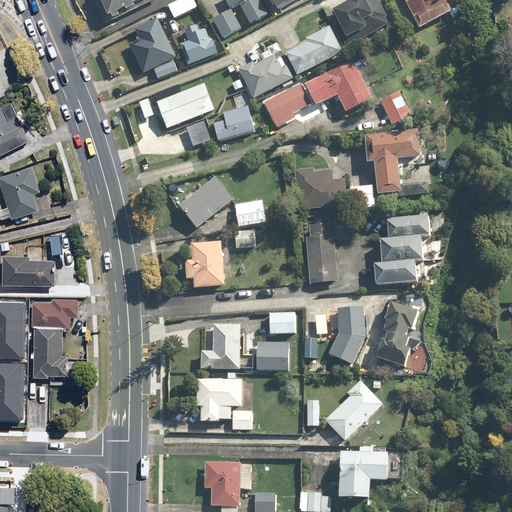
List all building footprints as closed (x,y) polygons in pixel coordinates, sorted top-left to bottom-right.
[(94,0),(106,24),(155,0),(94,0)] [(197,8),(193,0),(180,0),(168,6),(174,19),(197,8)] [(269,14),(260,0),(226,0),(232,9),(245,1),(247,4),(240,9),(250,25),(269,14)] [(272,0),(278,9),(294,0),(272,0)] [(349,0),(352,3),(334,14),(339,23),(334,26),(348,51),(393,25),(378,0),(349,0)] [(461,6),(453,11),(446,0),(405,0),(422,29),(450,14),(453,20),(465,13),(461,6)] [(241,29),(231,10),(213,20),(223,39),(241,29)] [(178,59),(158,19),(136,30),(140,40),(130,45),(145,75),(178,59)] [(190,43),(181,46),(189,67),(221,54),(215,40),(211,42),(206,31),(200,33),(198,26),(185,31),(190,43)] [(345,53),(331,27),(305,40),(306,43),(287,52),(299,76),(345,53)] [(282,68),(276,56),(257,66),(255,62),(239,70),(255,100),(295,80),(287,65),(282,68)] [(374,99),(354,61),(306,87),(317,107),(338,96),(348,113),(374,99)] [(179,71),(174,62),(155,71),(159,81),(179,71)] [(0,94),(9,90),(5,81),(0,82),(0,94)] [(313,104),(303,83),(263,103),(277,129),(296,119),(293,114),(313,104)] [(216,111),(206,85),(158,103),(168,130),(216,111)] [(412,116),(399,92),(382,101),(395,125),(412,116)] [(149,100),(140,103),(146,120),(155,117),(149,100)] [(256,131),(250,108),(225,115),(227,122),(215,125),(219,141),(256,131)] [(0,156),(30,142),(18,117),(8,122),(2,109),(0,110),(0,156)] [(352,119),(352,129),(376,128),(376,117),(352,119)] [(211,142),(205,123),(187,129),(194,148),(211,142)] [(421,159),(419,132),(366,137),(368,163),(378,163),(380,196),(403,194),(400,160),(421,159)] [(41,193),(32,167),(0,178),(0,187),(11,221),(38,212),(33,196),(41,193)] [(314,168),(297,169),(300,210),(348,207),(347,189),(346,179),(332,180),(332,172),(315,173),(314,168)] [(199,230),(235,201),(217,178),(181,207),(199,230)] [(374,187),(347,189),(348,207),(349,211),(375,209),(374,187)] [(235,207),(239,229),(266,224),(263,202),(249,204),(248,198),(240,199),(241,206),(235,207)] [(431,217),(389,221),(391,240),(382,241),(384,265),(376,266),(378,287),(420,282),(418,264),(425,263),(423,238),(434,237),(431,217)] [(255,247),(255,232),(235,232),(236,247),(255,247)] [(337,238),(307,240),(310,285),(340,283),(337,242),(337,238)] [(226,287),(223,243),(193,245),(194,263),(186,263),(187,280),(194,279),(194,288),(226,287)] [(29,257),(3,257),(3,287),(54,287),(54,263),(29,263),(29,257)] [(30,328),(35,329),(34,379),(49,379),(49,378),(68,378),(69,356),(62,356),(63,332),(70,333),(70,318),(78,319),(79,301),(52,300),(52,303),(31,303),(30,328)] [(421,310),(392,302),(387,319),(391,320),(388,332),(390,333),(387,346),(382,345),(378,359),(408,367),(413,349),(407,347),(410,338),(407,337),(409,330),(415,331),(421,310)] [(338,310),(340,335),(330,354),(353,366),(367,338),(365,308),(338,310)] [(0,311),(0,343),(26,344),(26,312),(0,311)] [(297,314),(270,315),(271,336),(297,335),(297,314)] [(329,335),(327,316),(317,317),(319,336),(329,335)] [(242,327),(215,326),(215,351),(204,351),(203,370),(241,371),(241,369),(255,369),(255,356),(241,355),(242,327)] [(0,343),(0,368),(22,369),(23,364),(25,364),(26,344),(0,343)] [(289,372),(290,345),(260,343),(258,371),(289,372)] [(302,345),(301,357),(317,357),(318,346),(302,345)] [(325,374),(325,361),(316,361),(316,374),(325,374)] [(0,372),(0,402),(25,403),(25,369),(21,369),(21,373),(0,372)] [(226,371),(226,380),(241,380),(241,372),(226,371)] [(244,409),(245,381),(238,381),(228,381),(198,380),(198,401),(203,401),(202,423),(221,424),(221,420),(232,420),(233,408),(244,409)] [(346,443),(385,406),(362,382),(347,396),(349,398),(326,421),(346,443)] [(0,402),(0,429),(21,430),(21,427),(24,427),(25,403),(0,402)] [(320,426),(321,402),(310,402),(309,425),(320,426)] [(252,412),(234,412),(233,430),(252,431),(252,412)] [(405,455),(342,452),(340,499),(372,500),(373,481),(387,481),(387,479),(404,479),(405,455)] [(251,490),(253,465),(206,462),(205,489),(213,489),(212,500),(219,500),(219,508),(242,509),(243,490),(251,490)] [(0,511),(5,511),(6,502),(12,502),(12,486),(0,485),(0,511)] [(323,497),(323,495),(301,493),(300,511),(304,511),(331,511),(332,498),(323,497)] [(276,511),(277,495),(256,494),(254,511),(276,511)]
